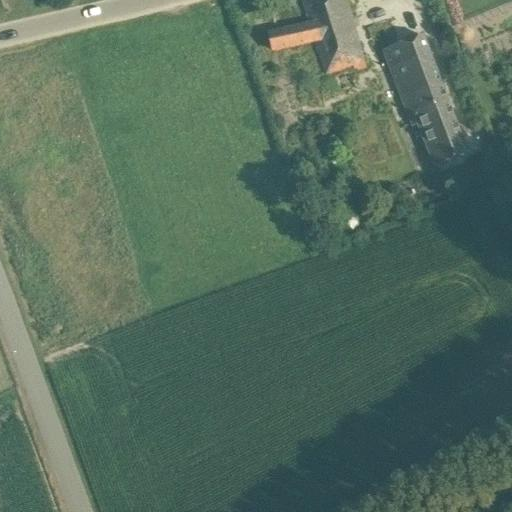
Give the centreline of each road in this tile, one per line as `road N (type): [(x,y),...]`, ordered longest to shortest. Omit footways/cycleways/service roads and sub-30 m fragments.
road 1 (unclassified): [(78,511),(0,290)]
road 2 (unclassified): [(0,43),(174,0)]
